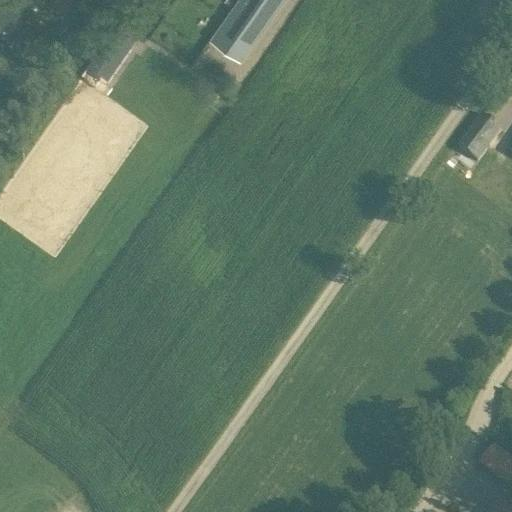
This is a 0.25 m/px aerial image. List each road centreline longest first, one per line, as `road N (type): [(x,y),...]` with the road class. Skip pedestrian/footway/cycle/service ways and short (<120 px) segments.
road 1 (unknown): [(511,28),(172,511)]
road 2 (unknown): [(511,357),(419,511)]
